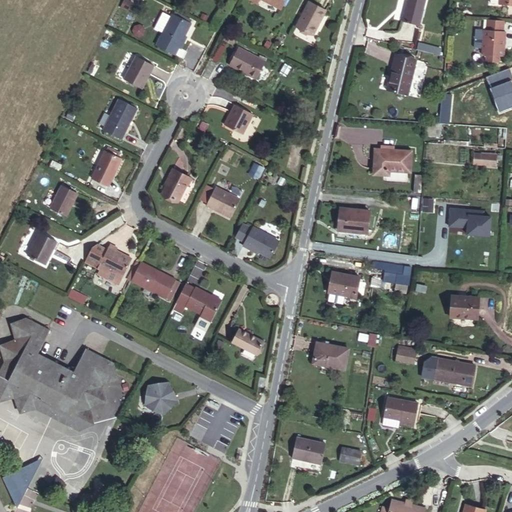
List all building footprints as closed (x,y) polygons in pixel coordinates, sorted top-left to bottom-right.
[(127,0),(124,0),(121,7),(128,10),(132,2),(127,0)] [(250,0),(257,3),(258,0),(263,0),(281,9),(285,0),(250,0)] [(410,0),(409,4),(407,4),(403,21),(419,25),(425,0),(410,0)] [(309,2),(296,26),(313,35),(326,11),(309,2)] [(185,36),(191,23),(190,23),(174,15),(172,14),(171,16),(163,12),(155,29),(163,33),(157,45),(175,55),(179,47),(185,36)] [(175,12),(174,15),(190,23),(191,20),(175,12)] [(504,21),(487,20),(486,30),(475,29),(474,48),(483,48),(482,55),(487,55),(487,61),(498,62),(498,56),(503,56),(505,31),(503,31),(504,21)] [(135,26),(133,30),(135,35),(139,37),(143,35),(145,30),(144,27),(139,25),(135,26)] [(226,34),(223,40),(232,45),(235,39),(226,34)] [(418,44),(417,49),(439,55),(441,49),(418,44)] [(213,59),(218,62),(225,47),(220,45),(213,59)] [(238,47),(231,62),(245,69),(244,72),(257,79),(266,62),(238,47)] [(415,60),(395,55),(388,91),(408,95),(415,60)] [(137,56),(124,79),(141,88),(154,65),(137,56)] [(231,62),(229,65),(244,72),(245,69),(231,62)] [(442,94),(440,123),(449,124),(452,95),(442,94)] [(103,130),(122,139),(137,108),(119,99),(103,130)] [(235,105),(225,125),(242,134),(253,114),(235,105)] [(200,124),(198,127),(205,131),(208,125),(199,120),(198,123),(200,124)] [(108,147),(106,151),(122,158),(125,152),(120,150),(119,152),(108,147)] [(375,149),(373,174),(384,174),(383,177),(387,178),(386,180),(407,182),(407,172),(410,172),(411,151),(393,150),(383,150),(375,149)] [(106,151),(92,179),(107,186),(111,178),(112,179),(122,158),(106,151)] [(474,153),(473,164),(496,165),(497,155),(474,153)] [(162,193),(178,201),(190,178),(178,172),(182,163),(178,158),(168,177),(170,178),(162,193)] [(255,163),(249,174),(260,179),(265,168),(255,163)] [(206,185),(199,199),(207,203),(206,205),(231,217),(240,199),(216,187),(214,189),(206,185)] [(50,208),(66,216),(77,194),(62,186),(50,208)] [(340,208),(338,230),(367,233),(370,211),(340,208)] [(447,219),(446,244),(460,245),(461,220),(447,219)] [(236,237),(245,242),(252,229),(243,224),(236,237)] [(243,246),(251,249),(252,248),(270,258),(279,241),(253,227),(252,229),(245,242),(243,246)] [(28,256),(45,264),(57,241),(40,233),(28,256)] [(92,248),(85,262),(98,269),(99,266),(101,267),(100,270),(99,273),(99,275),(117,284),(120,283),(132,259),(116,251),(117,248),(110,244),(107,250),(97,244),(92,248)] [(178,281),(143,261),(133,281),(168,300),(178,281)] [(411,267),(373,261),(371,268),(397,271),(395,282),(409,284),(411,267)] [(330,293),(328,301),(343,304),(344,295),(356,298),(360,277),(332,272),(328,292),(330,293)] [(221,301),(186,283),(176,302),(199,314),(199,317),(210,323),(221,301)] [(417,284),(415,291),(423,293),(424,285),(417,284)] [(72,289),(68,297),(83,304),(86,297),(72,289)] [(452,296),(450,317),(478,319),(479,298),(452,296)] [(24,412),(39,408),(44,399),(73,414),(69,422),(85,431),(97,424),(97,407),(110,400),(110,384),(120,378),(118,362),(87,348),(76,372),(41,355),(52,330),(27,318),(14,326),(15,340),(0,348),(3,363),(0,369),(0,401),(1,402),(13,399),(22,411),(24,412)] [(264,342),(239,329),(232,342),(257,355),(264,342)] [(360,333),(358,340),(368,342),(369,335),(360,333)] [(370,334),(368,345),(374,347),(377,335),(370,334)] [(219,340),(216,345),(222,348),(224,343),(219,340)] [(317,343),(313,363),(345,369),(349,349),(317,343)] [(398,349),(396,360),(414,363),(416,352),(398,349)] [(471,387),(475,365),(431,357),(424,362),(422,377),(471,387)] [(168,382),(149,385),(145,405),(163,414),(177,400),(168,382)] [(418,403),(387,397),(383,417),(384,417),(383,424),(398,427),(399,420),(400,420),(399,424),(414,426),(418,403)] [(44,399),(39,408),(69,422),(73,414),(44,399)] [(325,443),(297,437),(293,458),(321,464),(325,443)] [(361,451),(343,447),(340,460),(358,464),(361,451)] [(43,458),(3,478),(17,508),(43,458)] [(384,508),(382,511),(424,511),(426,508),(392,500),(390,509),(384,508)]
